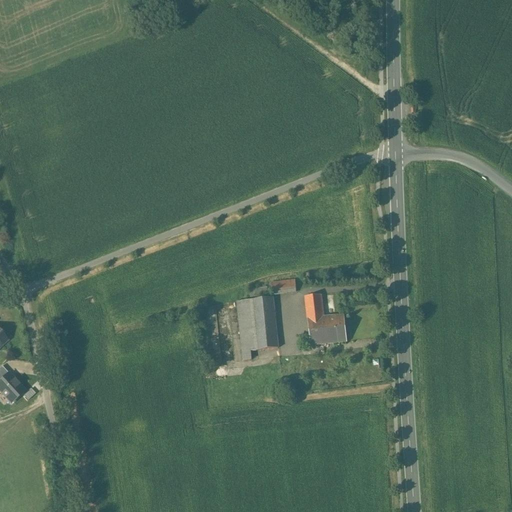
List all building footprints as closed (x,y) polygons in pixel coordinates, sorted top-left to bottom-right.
[(290,293),(289,281),(272,283),(273,294),(290,293)] [(321,296),(305,297),(311,345),(326,344),(323,318),(321,296)] [(272,298),(237,302),(244,361),(251,360),(250,352),(278,349),(272,298)] [(344,316),(323,318),(326,344),(346,342),(344,316)] [(0,391),(12,405),(26,391),(3,366),(0,368),(0,391)]
